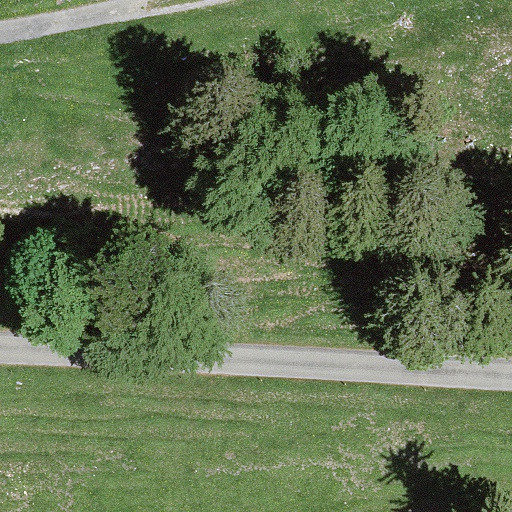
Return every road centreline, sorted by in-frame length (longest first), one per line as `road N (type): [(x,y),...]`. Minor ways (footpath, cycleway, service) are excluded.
road 1 (unclassified): [(511,380),(0,355)]
road 2 (track): [(0,35),(235,0)]
